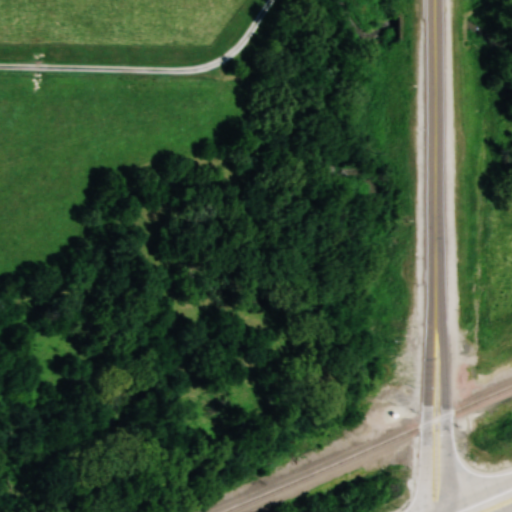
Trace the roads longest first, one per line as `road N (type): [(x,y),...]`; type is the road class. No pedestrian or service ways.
road 1 (secondary): [(435,278),(433,0)]
road 2 (secondary): [(435,278),(420,511)]
road 3 (secondary): [(439,511),(435,278)]
